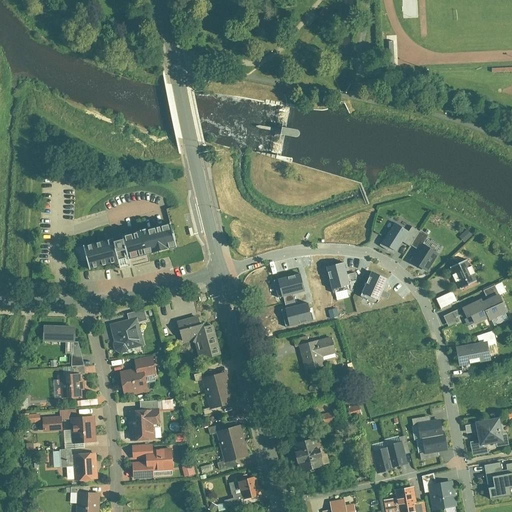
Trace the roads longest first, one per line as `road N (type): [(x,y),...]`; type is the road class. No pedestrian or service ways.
road 1 (residential): [(219,270),(317,249),(374,257),(401,274),(437,337),(469,511)]
road 2 (tertiary): [(219,270),(160,0)]
road 3 (tertiary): [(279,511),(219,270)]
road 4 (residential): [(91,301),(115,511)]
road 5 (residential): [(91,301),(219,270)]
